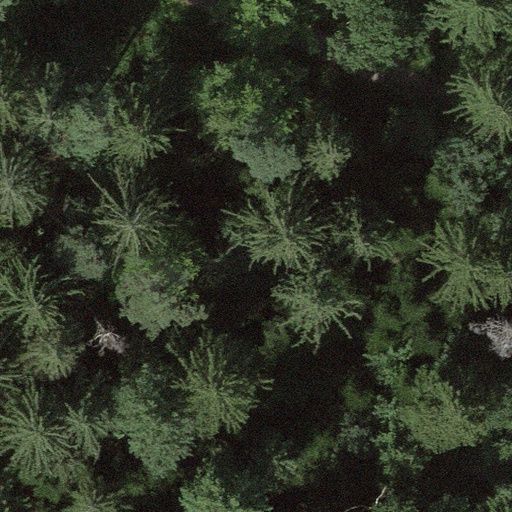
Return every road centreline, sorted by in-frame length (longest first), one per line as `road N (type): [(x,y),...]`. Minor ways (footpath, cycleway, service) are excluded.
road 1 (track): [(170,511),(207,376),(470,127)]
road 2 (track): [(211,0),(511,147)]
